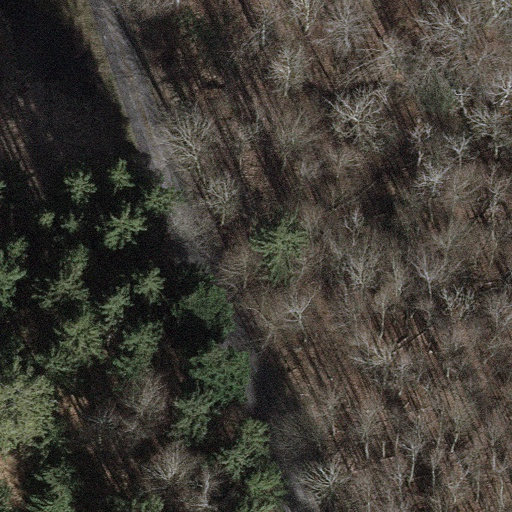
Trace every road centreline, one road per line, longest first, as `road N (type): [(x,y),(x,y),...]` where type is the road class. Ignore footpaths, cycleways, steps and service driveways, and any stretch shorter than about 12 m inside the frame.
road 1 (track): [(116,0),(188,216),(284,446),(295,511)]
road 2 (track): [(193,0),(257,99),(322,153),(382,181),(511,214)]
